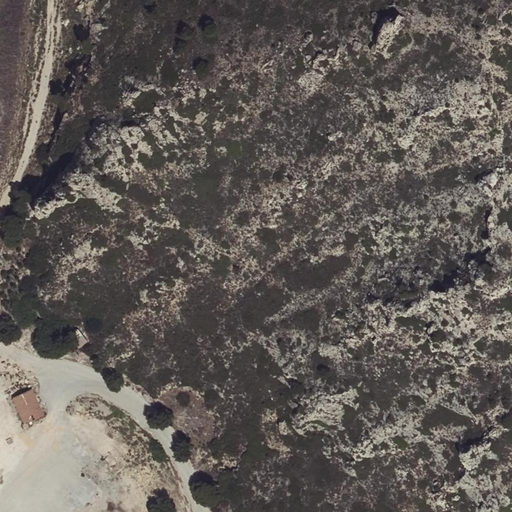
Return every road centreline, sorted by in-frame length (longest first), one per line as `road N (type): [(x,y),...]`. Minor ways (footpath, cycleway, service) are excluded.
road 1 (track): [(0,210),(25,154),(55,0)]
road 2 (track): [(79,380),(58,393),(50,446),(0,508)]
